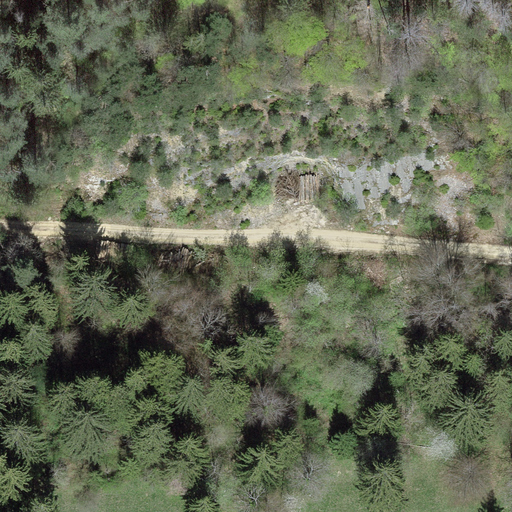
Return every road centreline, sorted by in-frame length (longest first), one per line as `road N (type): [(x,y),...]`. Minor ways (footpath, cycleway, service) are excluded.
road 1 (track): [(511,266),(309,244),(0,226)]
road 2 (track): [(0,139),(149,42),(283,0)]
